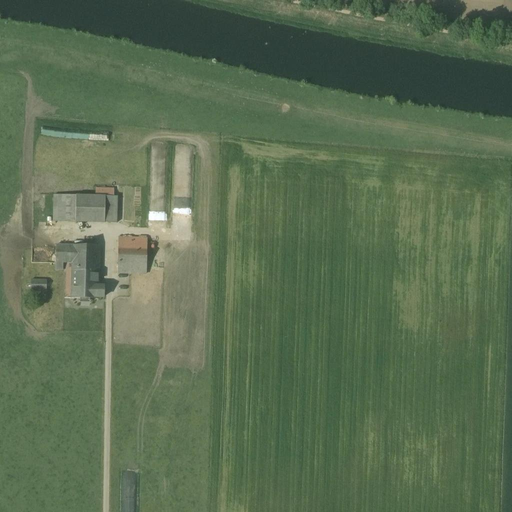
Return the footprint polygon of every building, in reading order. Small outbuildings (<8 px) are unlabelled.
[(174,215),(190,215),(191,193),(174,193),(174,215)] [(117,223),(117,196),(54,195),(53,222),(117,223)] [(147,239),(118,238),(117,273),(146,273),(147,239)] [(99,246),(56,245),(55,270),(63,270),(63,263),(73,263),(72,278),(73,275),(73,253),(99,254),(99,246)] [(99,254),(73,253),(73,275),(98,276),(99,254)] [(98,276),(73,275),(72,278),(72,298),(98,299),(98,276)] [(47,281),(31,280),(31,291),(46,291),(47,281)]
